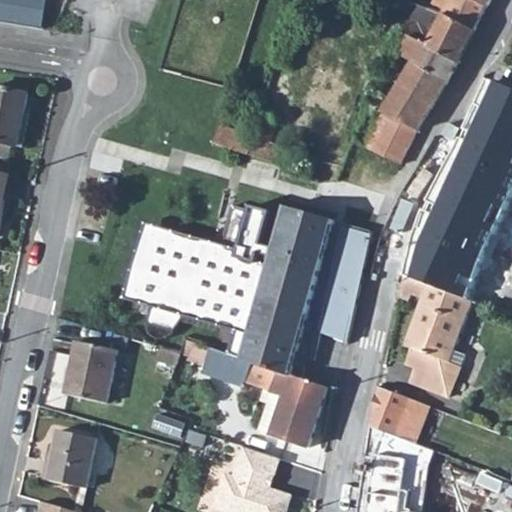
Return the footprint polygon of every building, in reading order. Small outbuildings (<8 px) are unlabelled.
[(0,0),(0,17),(46,23),(48,0),(0,0)] [(405,0),(397,0),(388,19),(403,24),(463,54),(475,30),(430,10),(405,0)] [(435,0),(430,10),(475,30),(489,4),(480,0),(435,0)] [(401,56),(408,60),(447,84),(463,54),(403,24),(399,33),(410,36),(401,56)] [(447,84),(408,60),(404,66),(410,70),(401,85),(434,106),(447,84)] [(467,110),(511,127),(511,89),(480,76),(467,110)] [(434,106),(401,85),(389,104),(382,100),(376,110),(383,113),(418,131),(434,106)] [(0,88),(0,142),(13,145),(18,146),(29,95),(0,88)] [(383,113),(364,147),(401,165),(418,131),(383,113)] [(254,138),(250,155),(283,166),(288,149),(273,143),(276,121),(260,117),(254,138)] [(221,127),(215,144),(250,155),(254,138),(221,127)] [(0,142),(0,158),(10,161),(13,145),(0,142)] [(283,166),(281,175),(311,181),(318,161),(288,149),(283,166)] [(416,231),(405,276),(441,290),(449,266),(455,246),(468,249),(479,211),(471,209),(475,197),(459,189),(467,174),(448,166),(434,190),(426,207),(425,206),(425,207),(416,231)] [(0,173),(0,232),(7,201),(4,200),(9,175),(0,173)] [(229,355),(291,376),(335,221),(307,213),(289,208),(287,207),(285,212),(285,211),(270,265),(259,262),(273,212),(253,206),(251,211),(234,206),(225,236),(226,236),(222,252),(153,232),(128,300),(153,308),(148,325),(175,332),(181,324),(185,317),(236,331),(229,355)] [(351,210),(347,224),(368,231),(372,216),(351,210)] [(347,224),(344,224),(320,333),(348,343),(373,232),(368,231),(347,224)] [(449,266),(441,290),(474,303),(484,306),(494,281),(449,266)] [(405,276),(400,297),(409,300),(412,293),(424,297),(405,346),(413,349),(408,364),(430,372),(424,388),(450,398),(462,367),(450,362),(474,303),(441,290),(405,276)] [(78,342),(66,395),(108,404),(119,350),(78,342)] [(162,348),(158,361),(177,367),(182,354),(162,348)] [(242,387),(244,382),(264,389),(286,397),(273,435),(310,448),(329,389),(291,376),(229,355),(211,349),(205,367),(203,374),(242,387)] [(431,407),(380,387),(371,428),(388,433),(417,444),(431,407)] [(286,397),(264,389),(261,401),(269,404),(260,430),(273,435),(286,397)] [(88,489),(98,439),(60,431),(49,481),(88,489)] [(281,459),(245,447),(235,478),(227,475),(216,508),(228,511),(287,511),(292,497),(266,488),(271,474),(275,475),(281,459)] [(357,511),(413,511),(405,509),(406,491),(401,490),(404,458),(366,454),(357,511)] [(511,481),(487,472),(482,484),(511,495),(511,481)] [(77,511),(43,502),(40,511),(77,511)]
